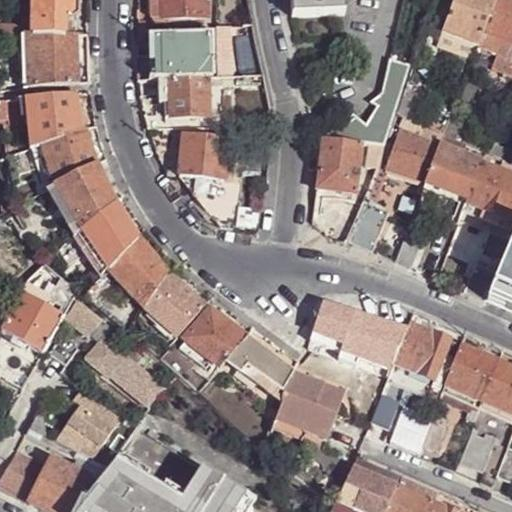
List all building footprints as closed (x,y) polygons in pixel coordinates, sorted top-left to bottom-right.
[(73,2),(73,0),(32,0),(32,37),(63,37),(64,23),(71,23),(78,19),(78,6),(73,2)] [(149,0),(150,25),(160,25),(160,20),(159,0),(149,0)] [(159,0),(160,20),(177,20),(205,20),(204,0),(159,0)] [(293,0),(295,15),(344,12),(343,0),(293,0)] [(477,49),(479,46),(495,0),(469,0),(469,3),(461,0),(454,0),(441,36),(477,49)] [(502,55),(511,58),(511,3),(503,0),(495,0),(479,46),(491,50),(489,56),(500,61),(502,55)] [(71,30),(71,23),(64,23),(63,37),(73,37),(73,30),(71,30)] [(0,36),(23,37),(23,27),(0,26),(0,36)] [(223,31),(214,31),(214,48),(223,48),(223,31)] [(436,47),(473,61),(477,49),(441,36),(436,47)] [(63,37),(32,37),(26,37),(28,85),(23,86),(23,91),(78,86),(76,37),(73,37),(63,37)] [(167,75),(167,81),(205,80),(205,38),(152,38),(152,74),(167,75)] [(361,133),(350,120),(320,145),(359,150),(382,158),(389,135),(395,117),(402,96),(410,74),(392,69),(383,105),(372,113),(378,119),(361,133)] [(167,119),(175,119),(205,118),(205,87),(205,80),(167,81),(167,105),(167,115),(167,119)] [(167,81),(156,81),(156,105),(162,105),(167,105),(167,81)] [(26,119),(29,150),(41,147),(83,133),(76,96),(24,101),(26,119)] [(405,121),(415,126),(418,113),(421,103),(402,96),(395,117),(400,119),(405,121)] [(24,101),(16,101),(17,119),(26,119),(24,101)] [(415,126),(431,134),(435,119),(418,113),(415,126)] [(142,119),(147,132),(176,131),(175,119),(167,119),(142,119)] [(431,134),(445,140),(450,125),(435,119),(431,134)] [(450,125),(445,140),(457,145),(461,135),(463,129),(450,125)] [(86,132),(83,133),(41,147),(55,188),(97,166),(86,132)] [(384,177),(424,194),(440,153),(399,135),(398,138),(389,135),(382,158),(364,207),(372,211),(384,177)] [(461,135),(457,145),(463,148),(468,137),(461,135)] [(468,137),(463,148),(480,155),(483,146),(468,137)] [(180,139),(175,178),(220,183),(223,144),(180,139)] [(353,200),(359,150),(320,145),(312,196),(353,200)] [(491,160),(511,168),(511,156),(496,149),(493,154),(491,160)] [(484,157),(491,160),(493,154),(486,151),(484,157)] [(465,211),(467,208),(481,169),(440,153),(424,194),(465,211)] [(481,169),(488,172),(491,160),(484,157),(481,169)] [(116,205),(97,166),(55,188),(80,233),(116,205)] [(511,226),(511,181),(488,172),(481,169),(467,208),(511,226)] [(220,183),(175,178),(189,209),(211,228),(230,231),(234,184),(220,183)] [(55,188),(48,192),(66,224),(65,225),(73,240),(80,233),(55,188)] [(312,196),(313,205),(350,207),(353,200),(312,196)] [(138,241),(116,205),(80,233),(109,272),(138,241)] [(346,246),(370,256),(386,218),(372,211),(364,207),(346,246)] [(463,218),(511,236),(511,226),(467,208),(465,211),(463,218)] [(396,267),(410,273),(426,231),(411,225),(396,267)] [(109,272),(80,233),(73,240),(102,281),(104,278),(109,272)] [(167,275),(138,241),(109,272),(143,310),(167,275)] [(496,277),(484,306),(511,318),(511,241),(496,277)] [(464,298),(484,306),(496,277),(476,268),(464,298)] [(203,307),(167,275),(143,310),(176,342),(203,307)] [(104,278),(102,281),(85,300),(91,306),(107,287),(108,282),(104,278)] [(72,303),(75,298),(51,281),(47,285),(72,303)] [(59,328),(65,317),(46,307),(42,304),(44,300),(27,290),(2,335),(18,344),(16,348),(40,361),(59,328)] [(65,317),(59,328),(81,341),(82,339),(92,344),(84,357),(110,372),(112,370),(147,389),(161,365),(127,336),(118,327),(91,306),(85,300),(77,294),(75,298),(72,303),(65,317)] [(225,364),(246,339),(209,312),(183,343),(185,345),(212,365),(205,374),(213,379),(225,364)] [(127,336),(134,324),(128,319),(124,320),(118,327),(127,336)] [(409,325),(405,332),(407,333),(387,383),(428,400),(435,384),(451,342),(409,325)] [(293,372),(246,339),(225,364),(240,376),(246,368),(282,395),(284,389),(293,372)] [(55,344),(43,363),(60,375),(73,356),(55,344)] [(212,365),(185,345),(179,354),(205,374),(212,365)] [(497,364),(461,348),(442,395),(448,398),(451,390),(482,405),(497,364)] [(511,370),(497,364),(482,405),(480,412),(487,415),(511,426),(511,370)] [(246,368),(240,376),(279,405),(282,395),(246,368)] [(293,372),(284,389),(282,395),(279,405),(276,415),(275,420),(274,423),(305,437),(325,447),(337,419),(335,418),(341,405),(320,395),(324,387),(324,386),(293,372)] [(344,397),(324,387),(320,395),(341,405),(344,397)] [(79,455),(93,462),(124,419),(83,390),(73,403),(81,408),(56,444),(79,455)] [(451,390),(448,398),(471,409),(480,412),(482,405),(451,390)] [(275,420),(276,415),(270,409),(266,414),(275,420)] [(475,423),(480,412),(471,409),(467,421),(475,424),(475,423)] [(487,415),(480,412),(475,423),(483,426),(487,415)] [(432,420),(422,448),(439,455),(450,427),(432,420)] [(305,437),(274,423),(271,431),(301,445),(305,437)] [(484,440),(472,435),(460,467),(483,476),(497,440),(486,435),(484,440)] [(511,450),(508,449),(496,480),(511,486),(511,450)] [(15,453),(0,481),(0,491),(40,511),(75,511),(85,493),(92,480),(72,469),(51,459),(46,469),(15,453)] [(93,462),(79,455),(72,469),(92,480),(99,485),(110,471),(93,462)] [(120,458),(114,465),(145,483),(149,476),(120,458)] [(353,511),(386,511),(396,488),(395,488),(398,479),(356,460),(335,504),(353,511)] [(145,483),(114,465),(110,471),(99,485),(91,497),(85,493),(75,511),(236,511),(247,495),(202,467),(184,497),(179,504),(160,493),(145,483)] [(91,497),(99,485),(92,480),(85,493),(91,497)] [(431,511),(434,505),(438,496),(400,480),(396,488),(386,511),(431,511)] [(165,486),(160,493),(179,504),(184,497),(165,486)] [(249,511),(257,500),(247,495),(236,511),(249,511)]
